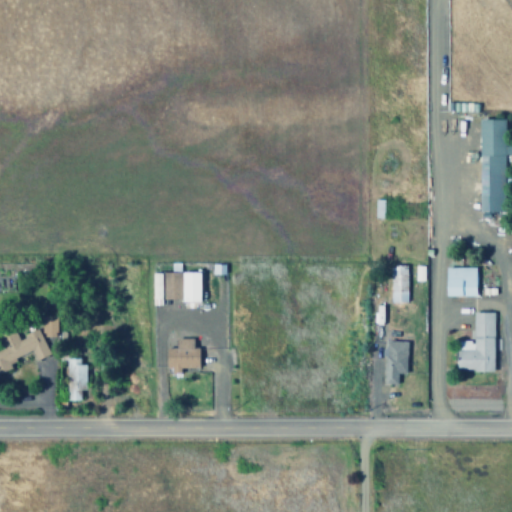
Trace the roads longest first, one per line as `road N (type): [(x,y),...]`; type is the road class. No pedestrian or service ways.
road 1 (residential): [(0,423),(511,423)]
road 2 (residential): [(446,422),(432,382),(430,0)]
